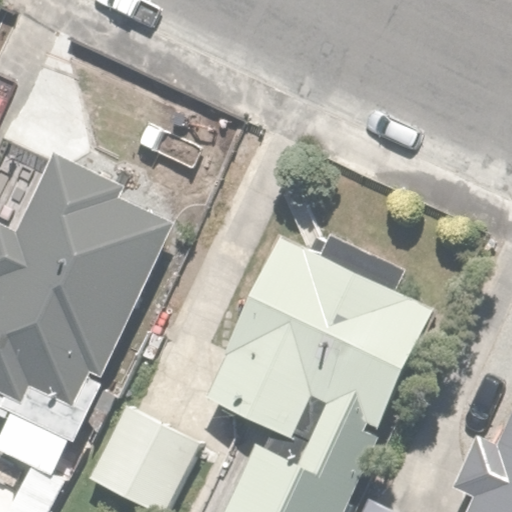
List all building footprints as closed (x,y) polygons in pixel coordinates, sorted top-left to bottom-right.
[(187,209),(62,150),(30,221),(11,212),(0,235),(0,275),(2,276),(0,280),(0,408),(10,413),(0,434),(0,445),(63,475),(187,209)] [(415,294),(291,238),(220,395),(286,425),(277,444),(258,435),(223,511),(353,511),(443,311),(414,298),(415,294)] [(178,511),(217,435),(138,396),(98,476),(170,511),(178,511)] [(511,511),(511,434),(510,438),(492,430),(466,485),(487,495),(479,511),(511,511)] [(410,511),(377,496),(369,511),(410,511)]
